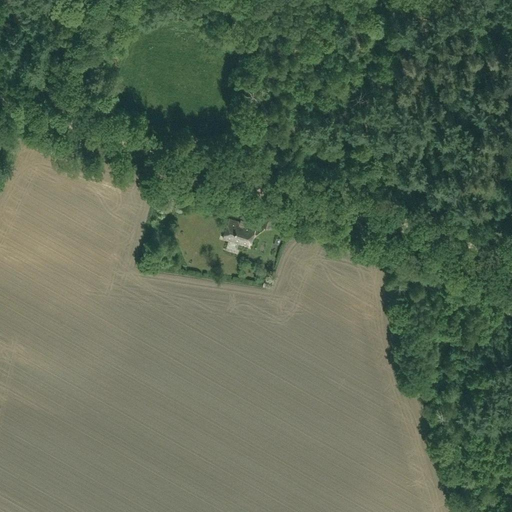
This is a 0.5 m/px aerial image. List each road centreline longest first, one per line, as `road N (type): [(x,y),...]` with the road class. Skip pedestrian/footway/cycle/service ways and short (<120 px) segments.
road 1 (track): [(511,260),(0,104)]
road 2 (track): [(97,0),(56,122)]
